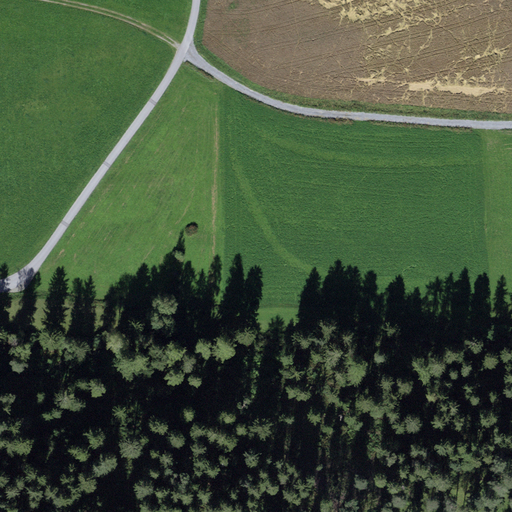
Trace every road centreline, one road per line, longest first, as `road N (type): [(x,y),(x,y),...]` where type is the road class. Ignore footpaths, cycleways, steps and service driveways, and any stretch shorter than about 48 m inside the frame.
road 1 (track): [(57,0),(150,28),(271,103),(511,125)]
road 2 (unclassified): [(0,286),(27,275),(134,127),(184,47),(195,0)]
